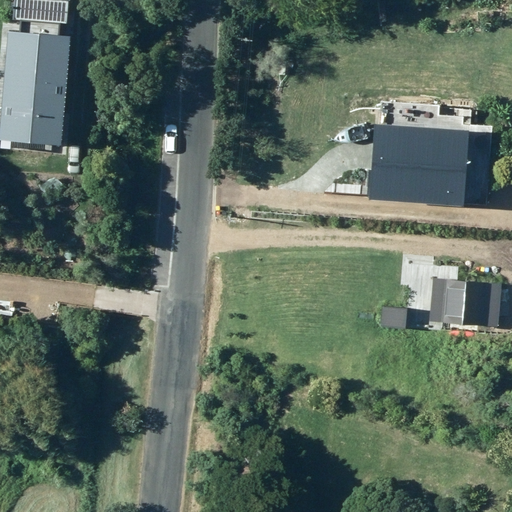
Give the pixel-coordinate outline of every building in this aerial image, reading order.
[(0,154),(69,156),(72,45),(0,43),(0,154)] [(327,117),(286,113),(283,135),(324,140),(327,117)] [(359,210),(475,215),(478,139),(362,134),(359,210)] [(445,280),(442,322),(501,327),(504,284),(445,280)] [(382,327),(408,329),(409,307),(384,305),(382,327)]
